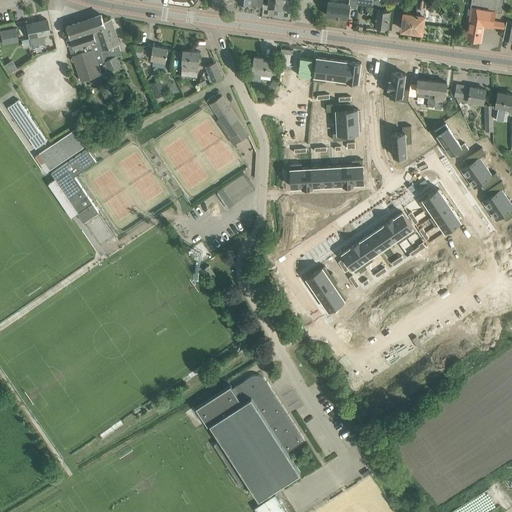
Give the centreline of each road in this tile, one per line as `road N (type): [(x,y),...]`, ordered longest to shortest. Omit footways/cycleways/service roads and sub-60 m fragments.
road 1 (residential): [(395,193),(290,264),(360,366),(507,267)]
road 2 (unclassified): [(293,376),(241,280),(260,211),(263,140),(215,22)]
road 3 (residential): [(507,267),(438,164),(395,193)]
road 4 (residential): [(395,193),(369,152),(371,44)]
road 5 (secondary): [(511,62),(371,44)]
road 6 (secondary): [(215,22),(88,0)]
